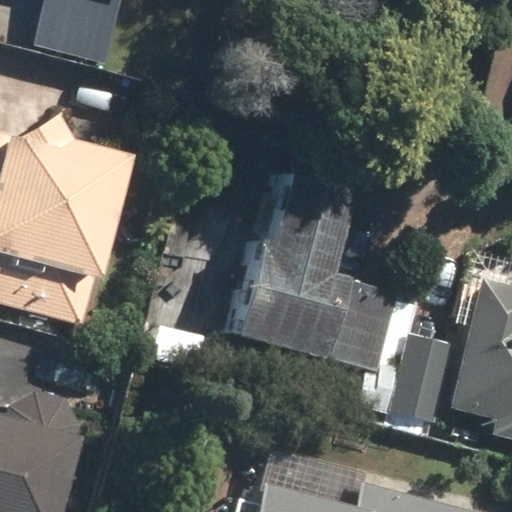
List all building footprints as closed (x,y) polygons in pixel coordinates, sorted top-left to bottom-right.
[(26,0),(14,48),(97,70),(115,0),(26,0)] [(511,25),(450,14),(426,149),(511,164),(511,25)] [(0,267),(77,289),(114,158),(53,140),(59,119),(0,102),(0,267)] [(233,243),(213,346),(360,375),(376,293),(311,281),(326,203),(255,189),(244,245),(233,243)] [(465,300),(458,299),(434,417),(476,425),(473,444),(511,451),(511,290),(469,282),(465,300)] [(196,335),(145,325),(135,373),(186,383),(196,335)] [(344,410),(421,426),(438,346),(392,336),(385,370),(372,367),(368,385),(350,382),(344,410)] [(0,511),(45,511),(84,378),(0,354),(0,511)] [(454,511),(337,486),(332,510),(239,489),(236,503),(213,498),(209,511),(454,511)]
